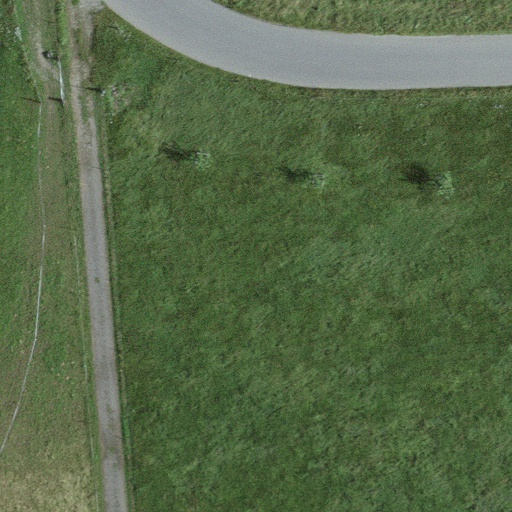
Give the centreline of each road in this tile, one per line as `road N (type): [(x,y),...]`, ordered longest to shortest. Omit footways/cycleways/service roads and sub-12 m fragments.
road 1 (track): [(110,511),(82,45),(92,0)]
road 2 (unclassified): [(157,0),(274,49),(378,59),(511,56)]
